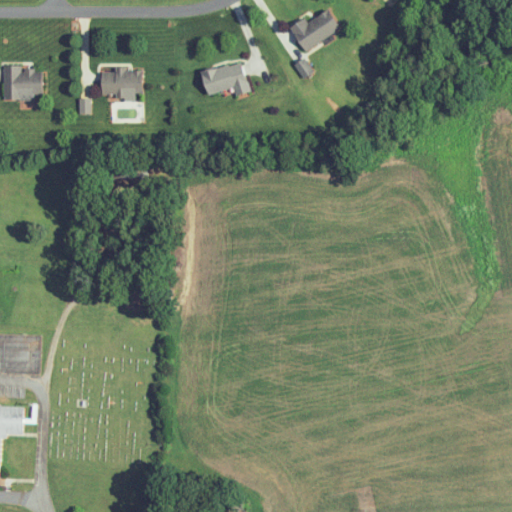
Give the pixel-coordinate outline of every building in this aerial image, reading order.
[(337,29),(324,8),(288,29),(301,51),(337,29)] [(196,73),(203,96),(233,86),(235,95),(248,91),(238,60),(196,73)] [(20,100),(20,106),(33,106),(33,94),(40,94),(41,68),(2,67),(1,99),(20,100)] [(141,69),(112,69),(112,72),(99,72),(99,93),(114,93),(113,99),(141,99),(141,69)] [(0,433),(18,434),(19,404),(0,403),(0,433)]
